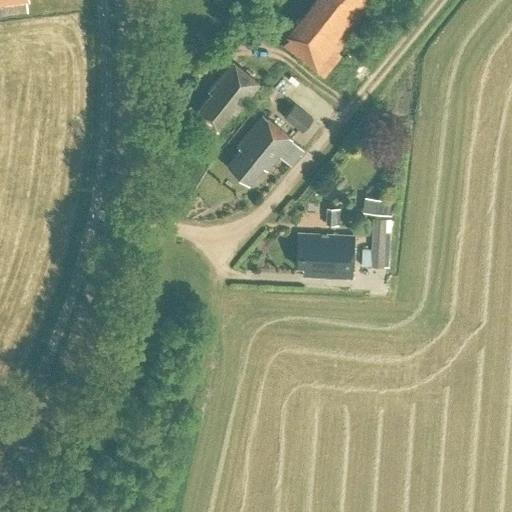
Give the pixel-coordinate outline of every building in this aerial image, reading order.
[(29,0),(0,0),(0,13),(30,9),(29,0)] [(317,0),(283,44),(323,76),(341,54),(337,51),(377,0),(317,0)] [(210,89),(194,109),(216,128),(232,109),(234,111),(258,82),(229,58),(206,86),(210,89)] [(312,117),(294,102),(282,116),(301,131),(312,117)] [(234,146),(239,150),(225,167),(246,184),(260,167),(265,171),(289,141),(258,116),(234,146)] [(391,213),(393,197),(363,194),(361,210),(391,213)] [(339,226),(339,209),(327,209),(326,225),(339,226)] [(391,218),(372,217),(370,265),(388,266),(391,218)] [(296,266),(304,266),(304,275),(351,277),(353,237),(297,235),(296,266)]
